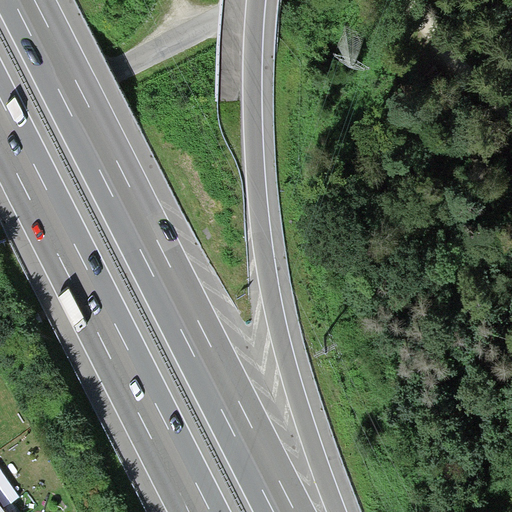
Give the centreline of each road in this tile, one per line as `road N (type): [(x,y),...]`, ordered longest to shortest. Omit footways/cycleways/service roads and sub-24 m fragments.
road 1 (motorway): [(285,511),(25,0)]
road 2 (motorway): [(337,511),(270,288),(256,169),(257,0)]
road 3 (motorway): [(0,119),(199,511)]
road 4 (track): [(511,115),(465,71),(411,0)]
